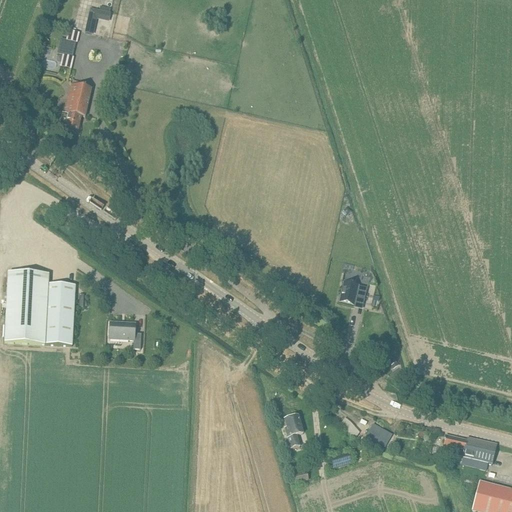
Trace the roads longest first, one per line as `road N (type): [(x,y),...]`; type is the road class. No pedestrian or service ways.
road 1 (secondary): [(511,442),(423,419),(365,393),(0,141)]
road 2 (track): [(293,0),(413,369),(511,400)]
road 3 (track): [(256,346),(242,367),(198,335),(190,511)]
road 4 (track): [(386,381),(511,424)]
road 5 (track): [(0,117),(49,153),(90,204)]
road 6 (track): [(37,143),(139,214)]
